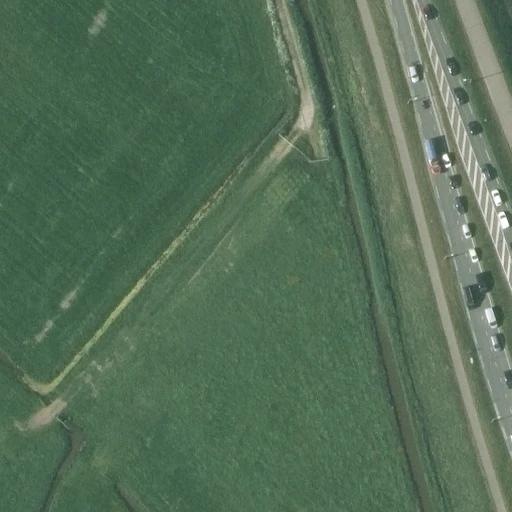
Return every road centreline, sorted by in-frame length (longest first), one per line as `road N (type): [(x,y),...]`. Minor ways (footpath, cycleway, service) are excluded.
road 1 (track): [(48,412),(305,109),(278,0)]
road 2 (primary): [(394,0),(511,411)]
road 3 (primary): [(511,244),(419,0)]
road 4 (unclassified): [(462,0),(511,130)]
